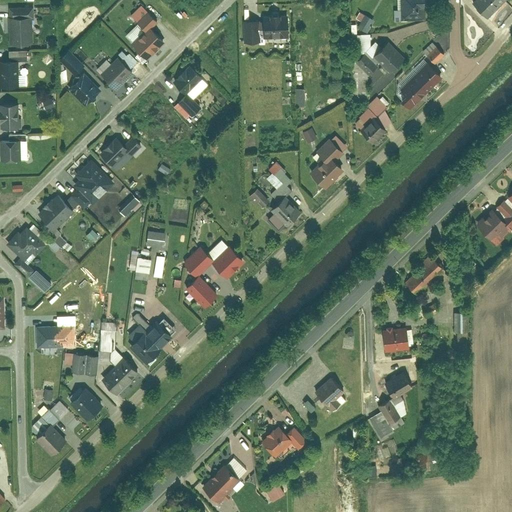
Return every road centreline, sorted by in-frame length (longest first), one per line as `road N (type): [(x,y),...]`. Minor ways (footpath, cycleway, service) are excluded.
road 1 (residential): [(468,75),(31,500)]
road 2 (tertiary): [(511,144),(135,511)]
road 3 (residential): [(0,226),(230,0)]
road 4 (residential): [(31,500),(20,480),(20,351)]
